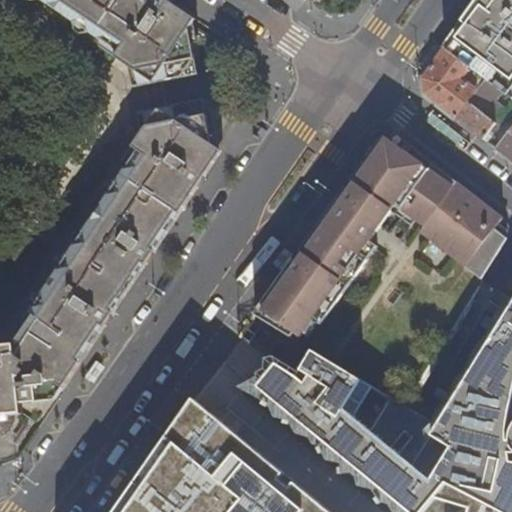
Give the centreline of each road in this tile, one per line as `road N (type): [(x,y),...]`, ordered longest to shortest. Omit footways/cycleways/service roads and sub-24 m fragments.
road 1 (secondary): [(358,82),(50,511)]
road 2 (residential): [(358,82),(511,196)]
road 3 (residential): [(238,0),(358,82)]
